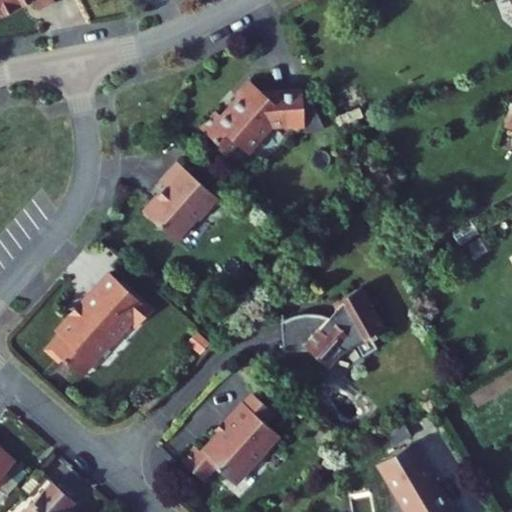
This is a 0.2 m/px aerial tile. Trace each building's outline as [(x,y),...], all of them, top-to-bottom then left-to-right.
[(56,0),(0,0),(0,7),(3,14),(32,0),(38,0),(42,7),(56,0)] [(307,119),(304,86),(266,89),(251,75),(237,90),(241,94),(224,112),(219,106),(203,123),(230,148),(240,138),(251,148),(275,121),(307,119)] [(202,211),(220,192),(178,155),(160,174),(167,180),(158,191),(156,190),(144,204),(176,233),(199,208),(202,211)] [(456,230),(463,243),(483,232),(475,219),(456,230)] [(141,318),(132,310),(136,306),(128,298),(126,300),(103,279),(83,301),(80,299),(72,308),(75,312),(65,322),(58,322),(47,335),(52,340),(40,353),(39,354),(39,355),(38,355),(38,356),(39,356),(39,357),(48,366),(49,368),(50,368),(52,368),(53,368),(53,367),(53,366),(66,379),(71,379),(84,365),(84,360),(93,351),(94,350),(95,349),(96,349),(97,350),(98,350),(99,351),(112,337),(117,337),(123,330),(127,333),(141,318)] [(278,322),(276,323),(280,349),(302,345),(324,365),(341,349),(353,341),(360,354),(374,345),(367,334),(382,326),(359,284),(330,300),(333,306),(326,315),(320,314),(314,314),(309,314),(304,315),(300,315),(294,317),(287,318),(282,320),(278,322)] [(146,314),(136,306),(132,310),(141,318),(146,314)] [(248,451),(252,451),(273,429),(237,397),(220,416),(222,419),(197,446),(190,440),(176,455),(195,472),(207,458),(210,460),(223,473),(230,472),(248,451)] [(399,503),(430,485),(404,441),(374,459),(399,503)] [(0,463),(9,454),(0,445),(0,463)] [(207,458),(195,472),(197,474),(210,460),(207,458)] [(72,511),(60,501),(67,493),(45,473),(9,511),(72,511)] [(432,488),(430,485),(399,503),(404,511),(451,511),(446,503),(441,506),(432,488)] [(432,488),(441,506),(446,503),(436,486),(432,488)]
